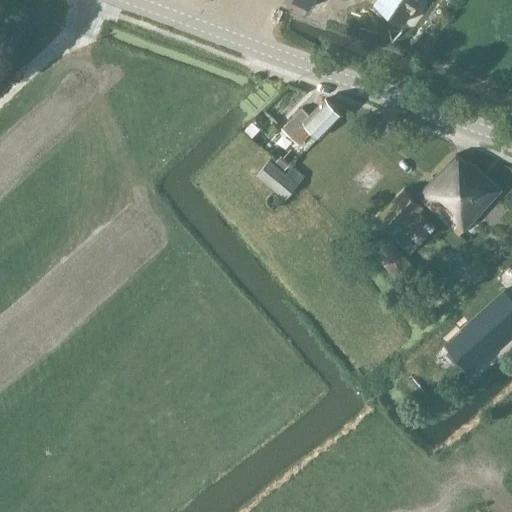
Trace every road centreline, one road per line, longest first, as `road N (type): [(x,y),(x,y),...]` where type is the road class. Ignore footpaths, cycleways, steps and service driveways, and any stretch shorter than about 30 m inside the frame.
road 1 (tertiary): [(511,141),(124,0)]
road 2 (track): [(0,102),(101,0)]
